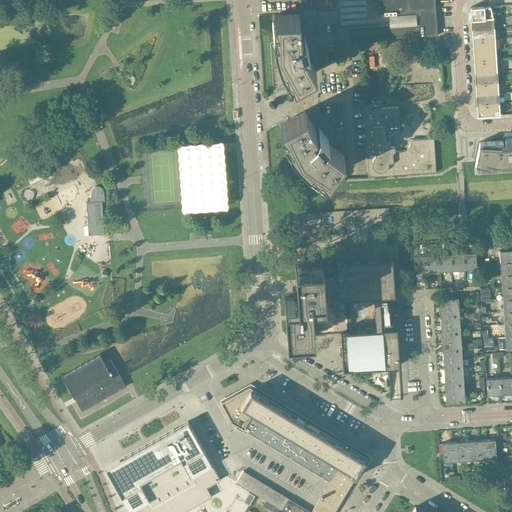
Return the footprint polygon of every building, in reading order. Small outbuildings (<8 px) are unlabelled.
[(437,35),(436,17),(434,0),(414,0),(416,15),(416,23),(377,26),(377,39),(414,37),(417,36),(417,37),(437,35)] [(416,15),(414,0),(378,0),(380,15),(382,17),(416,15)] [(490,6),(483,6),(470,7),(471,18),(492,17),(490,6)] [(320,11),(320,22),(336,22),(336,11),(320,11)] [(308,49),(304,36),(299,40),(297,41),(296,37),(300,37),(299,15),(299,14),(274,15),(277,26),(274,26),(277,37),(273,37),(274,40),(274,42),(275,46),(276,50),(276,52),(278,56),(279,59),(280,62),(281,65),(285,63),(288,74),(290,72),(293,83),(308,75),(315,71),(305,51),(301,53),(300,49),(302,49),(308,49)] [(492,17),(471,18),(472,29),(493,28),(492,17)] [(493,28),(472,29),(472,40),(494,39),(493,28)] [(494,39),(472,40),(473,51),(495,49),(494,39)] [(495,49),(473,51),(474,61),(495,60),(495,49)] [(495,60),(474,61),(474,72),(496,71),(495,60)] [(496,71),(474,72),(475,83),(497,82),(496,71)] [(497,82),(475,83),(476,94),(497,93),(497,82)] [(497,93),(476,94),(477,105),(498,103),(497,93)] [(436,172),(435,157),(433,138),(410,139),(410,141),(410,142),(410,143),(409,144),(409,146),(408,147),(407,148),(406,149),(404,150),(403,150),(402,151),(401,151),(400,151),(398,151),(397,151),(396,151),(395,150),(395,149),(395,148),(394,147),(393,146),(392,146),(391,146),(390,145),(390,144),(389,143),(389,142),(389,140),(389,139),(389,138),(390,137),(390,135),(391,134),(392,133),(393,132),(394,131),(396,131),(397,130),(398,130),(399,130),(399,125),(398,107),(381,108),(380,101),(363,102),(367,176),(385,175),(385,172),(393,172),(393,175),(436,172)] [(498,103),(477,105),(477,116),(499,115),(498,103)] [(305,110),(298,114),(280,124),(283,128),(281,130),(283,135),(284,138),(286,140),(287,143),(289,145),(292,149),(294,153),(296,155),(300,159),(301,161),(305,164),(308,167),(311,164),(318,172),(320,170),(327,178),(344,155),(344,154),(343,154),(326,141),(323,145),(320,142),(322,141),(328,139),(318,128),(316,134),(314,135),(311,132),(316,130),(305,110)] [(511,133),(510,133),(510,136),(504,138),(505,146),(504,146),(504,147),(501,147),(502,140),(479,142),(474,169),(479,169),(511,167),(511,133)] [(90,197),(90,198),(91,198),(91,202),(86,202),(86,203),(88,235),(104,234),(101,202),(102,202),(102,201),(104,201),(104,197),(104,196),(104,192),(103,189),(101,187),(99,186),(97,186),(94,186),(92,188),(91,190),(91,193),(91,197),(90,197)] [(511,249),(499,250),(500,263),(511,261),(511,249)] [(475,252),(463,253),(464,269),(476,268),(475,252)] [(463,253),(450,254),(451,270),(464,269),(463,253)] [(438,254),(426,255),(427,271),(439,271),(438,254)] [(450,254),(438,254),(439,271),(451,270),(450,254)] [(426,255),(413,256),(414,272),(427,271),(426,255)] [(395,298),(392,257),(336,261),(335,259),(322,260),(322,262),(320,262),(320,260),(309,261),(309,263),(307,263),(307,261),(296,262),(296,263),(294,264),(297,295),(284,296),(286,335),(288,335),(288,337),(299,336),(299,334),(301,334),(301,336),(312,335),(312,333),(314,333),(314,335),(325,334),(325,332),(340,331),(342,369),(388,366),(390,399),(396,399),(401,399),(399,365),(396,328),(395,298)] [(511,261),(500,263),(501,275),(511,274),(511,261)] [(511,274),(501,275),(501,287),(511,286),(511,274)] [(511,286),(501,287),(502,299),(511,298),(511,286)] [(457,297),(439,299),(439,307),(458,306),(457,297)] [(511,298),(502,299),(503,312),(511,311),(511,298)] [(458,306),(439,307),(440,316),(459,315),(458,306)] [(511,311),(503,312),(504,324),(511,323),(511,311)] [(459,315),(440,316),(441,324),(459,323),(459,315)] [(459,323),(441,324),(441,333),(460,332),(459,323)] [(460,332),(441,333),(442,341),(460,340),(460,332)] [(460,340),(442,341),(442,350),(461,349),(460,340)] [(461,349),(442,350),(443,359),(461,358),(461,349)] [(99,354),(61,375),(73,395),(81,411),(112,394),(125,386),(110,359),(104,362),(99,354)] [(461,358),(443,359),(443,367),(462,366),(461,358)] [(462,366),(443,367),(444,375),(462,374),(462,366)] [(462,374),(444,375),(444,385),(463,384),(462,374)] [(511,377),(499,378),(500,394),(511,393),(511,377)] [(499,378),(486,378),(487,395),(500,394),(499,378)] [(463,384),(444,385),(445,394),(464,392),(463,384)] [(334,440),(330,438),(326,435),(327,434),(320,429),(312,425),(311,427),(308,424),(303,422),(304,420),(297,416),(290,411),(288,413),(285,411),(280,408),(281,406),(274,402),(267,397),(266,399),(262,397),(258,394),(259,392),(250,387),(221,403),(232,422),(237,425),(242,429),(247,432),(254,435),(265,442),(277,449),(288,456),(299,463),(311,470),(322,477),(329,481),(346,492),(358,473),(362,466),(367,458),(358,452),(357,454),(348,449),(350,447),(343,443),(335,438),(334,440)] [(464,392),(445,394),(446,402),(464,401),(464,392)] [(127,465),(108,475),(112,482),(128,511),(183,511),(184,511),(212,496),(207,487),(220,479),(212,465),(187,421),(123,457),(127,465)] [(494,439),(486,440),(487,458),(496,458),(494,439)] [(477,440),(468,441),(469,459),(478,459),(477,440)] [(486,440),(477,440),(478,459),(487,458),(486,440)] [(460,441),(451,442),(453,460),(461,460),(460,441)] [(468,441),(460,441),(461,460),(469,459),(468,441)] [(443,461),(453,460),(451,442),(442,442),(443,461)] [(242,486),(249,474),(243,471),(236,482),(242,486)] [(247,489),(254,478),(249,474),(242,486),(247,489)] [(253,493),(260,481),(254,478),(247,489),(253,493)] [(259,496),(266,484),(260,481),(253,493),(257,495),(259,496)] [(285,511),(333,511),(337,506),(335,505),(340,498),(342,499),(346,492),(329,481),(311,511),(288,498),(281,509),(285,511)] [(264,499),(271,488),(266,484),(259,496),(264,499)] [(270,503),(276,491),(271,488),(264,499),(270,503)] [(275,506),(282,494),(276,491),(270,503),(275,506)] [(248,492),(243,501),(249,505),(254,496),(248,492)] [(281,509),(288,498),(287,498),(282,494),(275,506),(281,509)] [(271,511),(284,511),(274,506),(266,501),(263,506),(271,511)]
